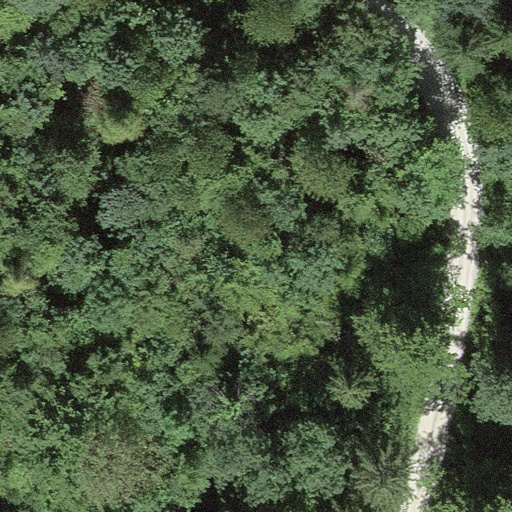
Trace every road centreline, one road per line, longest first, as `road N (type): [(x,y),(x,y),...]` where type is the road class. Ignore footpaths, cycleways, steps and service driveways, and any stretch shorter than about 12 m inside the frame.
road 1 (track): [(58,511),(200,328),(238,32),(232,0)]
road 2 (track): [(350,0),(446,102),(461,180),(403,511)]
